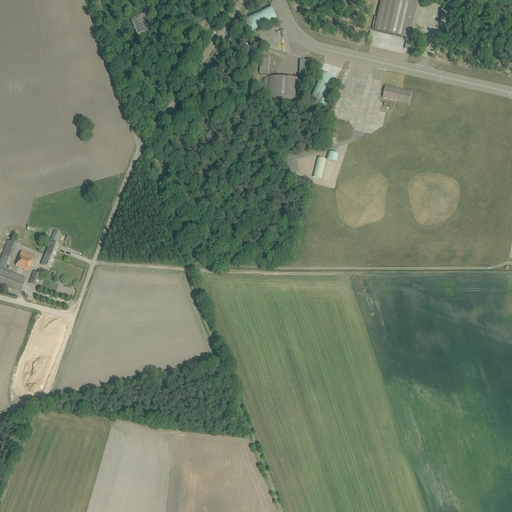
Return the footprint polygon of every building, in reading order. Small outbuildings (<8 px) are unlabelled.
[(381,0),(373,32),(409,41),(418,0),(381,0)] [(243,18),(249,32),(277,19),(274,13),(271,6),(243,18)] [(132,21),(137,34),(146,30),(140,17),(132,21)] [(260,75),(268,75),(269,59),(260,59),(260,75)] [(313,70),(313,62),(300,61),(299,77),(308,77),(308,69),(313,70)] [(321,72),(309,100),(325,107),(337,79),(321,72)] [(267,99),(298,100),(299,78),(298,78),(284,77),(268,76),(267,99)] [(385,87),(383,98),(408,104),(411,92),(385,87)] [(327,157),(326,159),(337,162),(338,154),(328,152),(327,154),(326,153),(326,155),(327,156),(326,156),(325,157),(327,157)] [(326,159),(326,160),(317,158),(312,177),(321,179),(326,159)] [(54,231),(45,254),(54,257),(59,245),(56,244),(60,233),(56,231),(54,231)] [(15,250),(5,246),(0,260),(0,266),(8,270),(15,250)] [(16,266),(29,271),(35,255),(22,250),(16,266)] [(54,257),(45,254),(41,265),(50,268),(54,257)] [(0,268),(0,283),(21,292),(26,279),(0,268)] [(34,272),(29,284),(37,287),(42,275),(34,272)]
